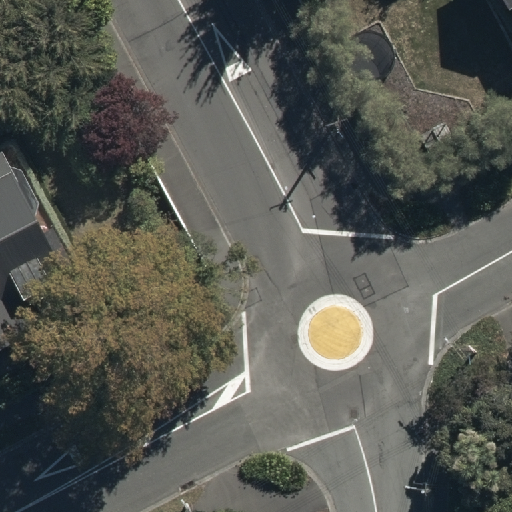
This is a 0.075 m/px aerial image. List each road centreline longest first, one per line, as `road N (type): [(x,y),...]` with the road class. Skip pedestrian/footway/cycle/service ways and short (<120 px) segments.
road 1 (unclassified): [(3,511),(273,367)]
road 2 (residential): [(313,270),(293,213),(179,0)]
road 3 (unclassified): [(396,302),(511,242)]
road 4 (unclassified): [(396,302),(404,344),(398,365),(386,383),(348,404)]
